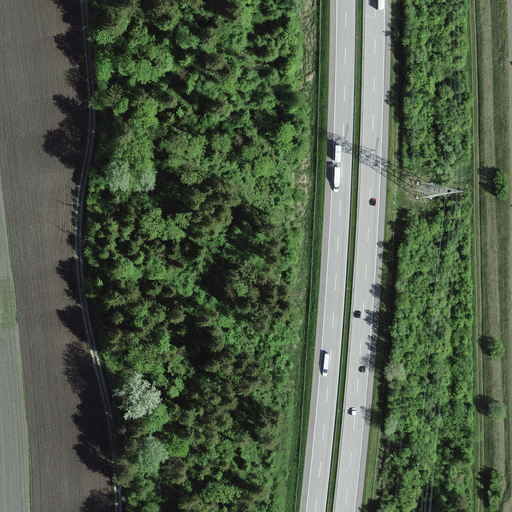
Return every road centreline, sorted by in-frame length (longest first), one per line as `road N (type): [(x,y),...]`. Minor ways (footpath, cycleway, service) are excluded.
road 1 (track): [(112,511),(109,419),(81,286),(76,213),(91,138),(86,0)]
road 2 (motorway): [(343,511),(369,217),(374,0)]
road 3 (motorway): [(345,0),(339,213),(314,511)]
